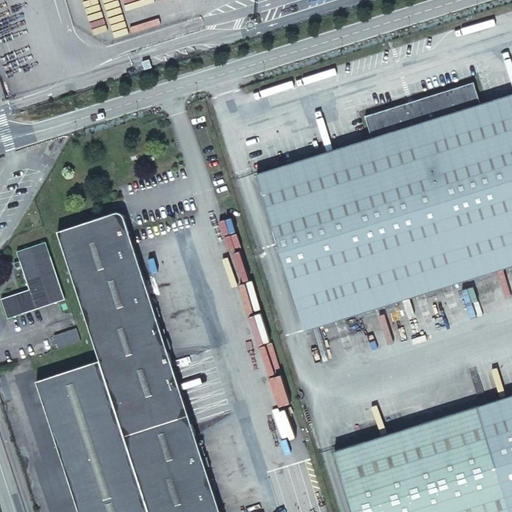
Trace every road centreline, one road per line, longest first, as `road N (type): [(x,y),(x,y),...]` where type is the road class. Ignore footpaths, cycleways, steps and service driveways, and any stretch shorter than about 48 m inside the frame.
road 1 (unknown): [(305,511),(254,380),(196,186)]
road 2 (unknown): [(313,384),(218,74)]
road 3 (unknown): [(511,326),(313,384)]
road 4 (unknown): [(353,511),(313,384)]
